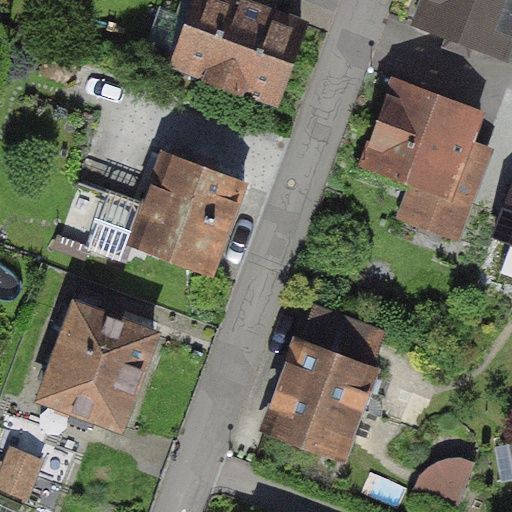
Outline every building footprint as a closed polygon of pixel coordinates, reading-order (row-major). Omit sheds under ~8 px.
[(276,106),(310,15),(271,0),(190,0),(166,65),(276,106)] [(511,0),(410,0),(402,22),(495,60),(511,17),(511,0)] [(491,119),(382,77),(332,207),(441,249),(491,119)] [(210,274),(246,168),(175,144),(139,250),(210,274)] [(511,174),(490,232),(511,239),(511,174)] [(114,445),(163,321),(83,290),(34,414),(114,445)] [(400,360),(306,325),(265,436),(358,470),(400,360)] [(0,489),(35,503),(52,461),(16,447),(0,486),(0,489)]
